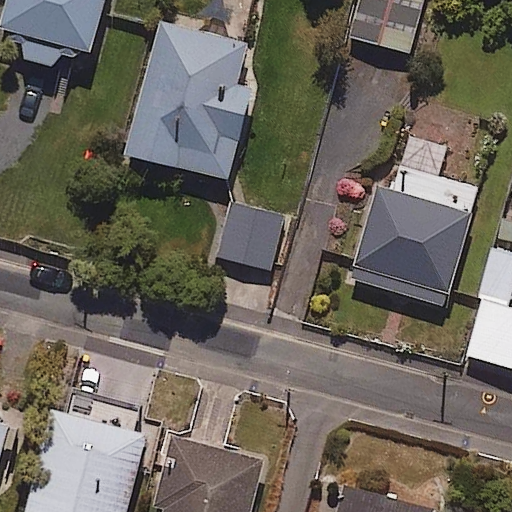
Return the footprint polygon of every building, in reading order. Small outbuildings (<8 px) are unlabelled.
[(11,0),(6,25),(15,27),(14,34),(31,38),(27,55),(63,63),(66,51),(83,55),(85,47),(97,50),(109,0),(11,0)] [(423,0),(367,0),(357,38),(409,52),(423,0)] [(246,45),(161,19),(122,150),(222,180),(249,88),(234,84),(246,45)] [(444,147),(405,137),(392,190),(375,186),(351,280),(447,304),(477,187),(436,176),(444,147)] [(283,216),(227,201),(213,255),(270,270),(283,216)] [(511,293),(511,252),(493,247),(465,356),(511,367),(511,308),(508,308),(511,293)] [(0,479),(23,408),(0,401),(0,479)] [(131,511),(156,433),(62,403),(28,511),(131,511)] [(256,511),(271,458),(177,432),(158,502),(169,505),(167,511),(256,511)] [(437,511),(440,501),(333,475),(323,511),(437,511)]
